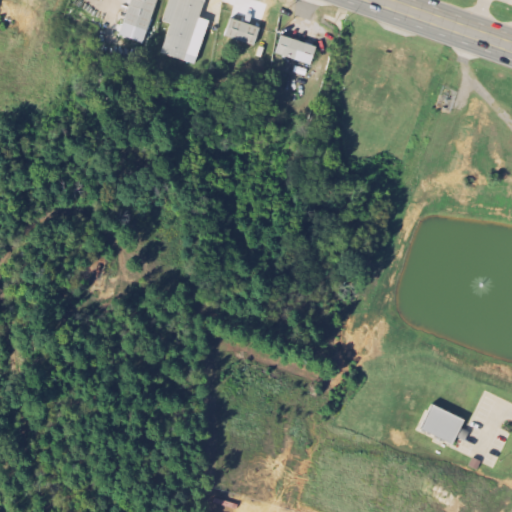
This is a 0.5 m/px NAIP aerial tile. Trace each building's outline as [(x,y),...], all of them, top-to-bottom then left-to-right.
[(130,0),(124,24),(148,31),(156,0),(130,0)] [(186,60),(188,53),(198,56),(209,20),(200,17),(205,0),(168,0),(162,21),(170,23),(162,53),(186,60)] [(254,46),(261,28),(232,17),(226,35),(254,46)] [(317,46),(281,35),(276,53),(312,64),(317,46)] [(456,444),(465,418),(433,407),(424,432),(456,444)]
